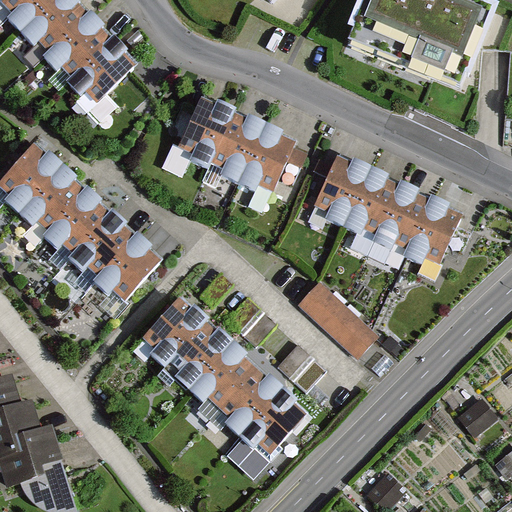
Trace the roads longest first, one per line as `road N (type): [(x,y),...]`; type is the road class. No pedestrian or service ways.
road 1 (residential): [(511,184),(267,72),(183,43),(151,0)]
road 2 (tertiary): [(286,511),(511,290)]
road 3 (residential): [(163,511),(0,309)]
